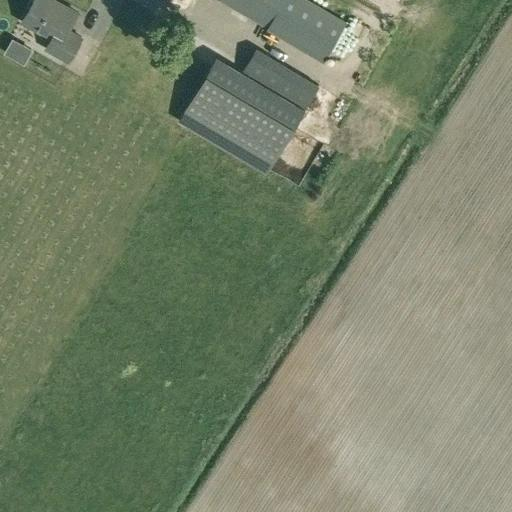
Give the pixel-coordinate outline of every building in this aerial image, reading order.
[(69,60),(82,37),(68,30),(78,12),(56,0),(33,0),(22,20),(60,42),(54,52),(69,60)] [(224,0),(325,58),(346,22),(308,0),(224,0)] [(12,40),(4,55),(24,65),(32,51),(12,40)] [(257,48),(244,70),(273,87),(287,65),(257,48)] [(268,169),(295,124),(207,71),(180,116),(268,169)]
